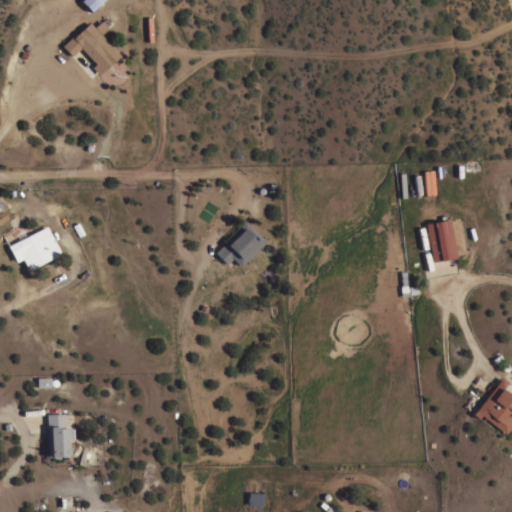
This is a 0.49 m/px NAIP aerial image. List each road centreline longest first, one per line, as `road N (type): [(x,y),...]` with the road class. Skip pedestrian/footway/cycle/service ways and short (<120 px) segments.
road 1 (track): [(158,51),(378,45),(467,33),(511,14)]
road 2 (track): [(164,174),(155,0)]
road 3 (residential): [(164,174),(0,179)]
